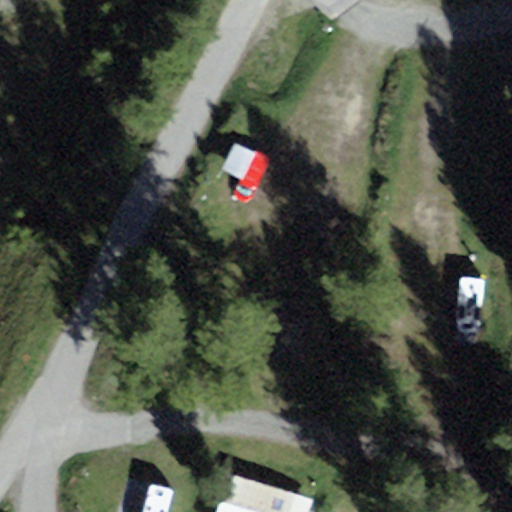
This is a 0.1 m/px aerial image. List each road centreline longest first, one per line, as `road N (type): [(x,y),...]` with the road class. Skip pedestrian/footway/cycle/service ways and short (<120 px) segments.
road 1 (track): [(22,438),(188,421),(398,447),(479,475),(511,506)]
road 2 (residential): [(259,0),(22,438)]
